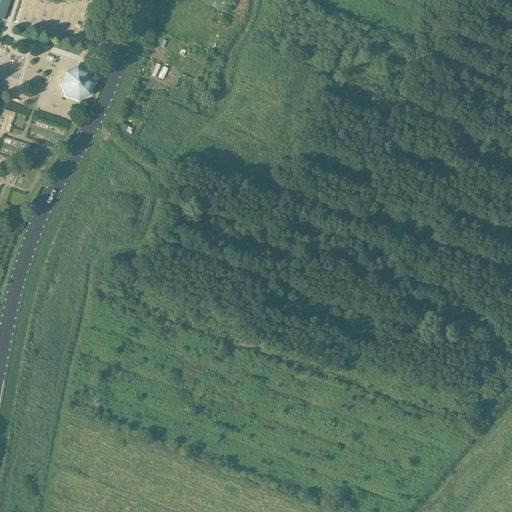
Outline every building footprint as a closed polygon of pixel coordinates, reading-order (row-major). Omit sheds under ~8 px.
[(0,0),(0,18),(4,20),(10,0),(0,0)] [(227,22),(224,27),(233,32),(236,26),(227,22)] [(213,58),(210,65),(216,67),(218,60),(213,58)] [(77,69),(67,73),(62,84),(67,95),(78,99),(89,95),(92,84),(88,73),(77,69)] [(0,107),(0,128),(10,131),(15,111),(0,107)] [(122,123),(119,129),(130,135),(133,129),(122,123)]
